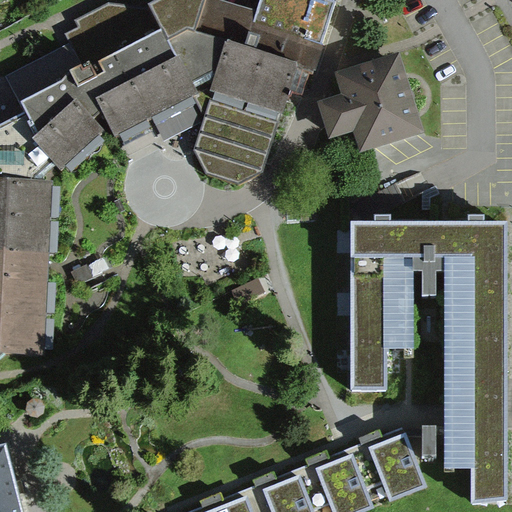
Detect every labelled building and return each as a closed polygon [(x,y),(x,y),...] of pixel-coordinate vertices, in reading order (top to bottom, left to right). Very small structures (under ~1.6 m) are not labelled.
[(0,129),(0,175),(60,174),(105,130),(117,139),(196,96),(212,99),(216,88),(285,112),(302,64),(315,68),(335,1),(333,0),(261,0),(258,12),(210,0),(203,0),(193,30),(172,26),(84,71),(68,44),(6,76),(27,115),(0,129)] [(348,93),(319,102),(330,139),(361,130),(365,147),(419,131),(397,57),(342,73),(348,93)] [(57,190),(0,189),(0,360),(54,363),(56,287),(47,282),(47,266),(54,265),(57,190)] [(511,220),(349,222),(350,394),(389,394),(388,257),(472,256),(473,398),(474,503),(511,503),(511,220)] [(366,511),(427,488),(405,434),(386,442),(380,428),(353,439),(359,452),(334,463),(328,449),(301,460),(306,473),(280,483),(275,472),(247,483),(252,494),(229,503),(224,491),(197,503),(200,511),(366,511)] [(0,446),(0,511),(25,511),(9,444),(0,446)]
